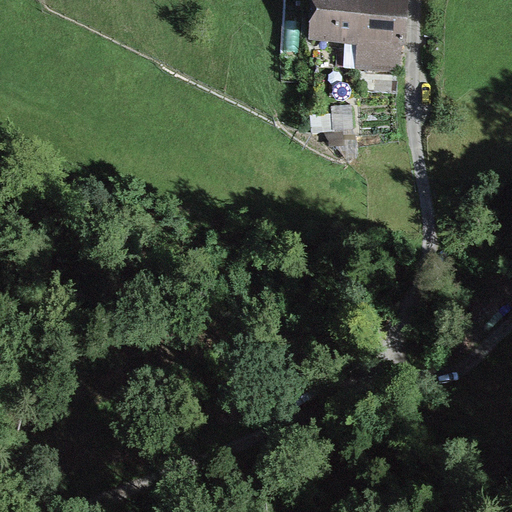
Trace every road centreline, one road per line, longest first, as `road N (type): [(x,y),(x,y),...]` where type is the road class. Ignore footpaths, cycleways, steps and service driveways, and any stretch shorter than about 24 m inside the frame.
road 1 (track): [(511,317),(459,369),(415,375),(381,366),(334,400),(76,511)]
road 2 (residential): [(414,0),(416,145),(430,253),(415,304),(381,366)]
